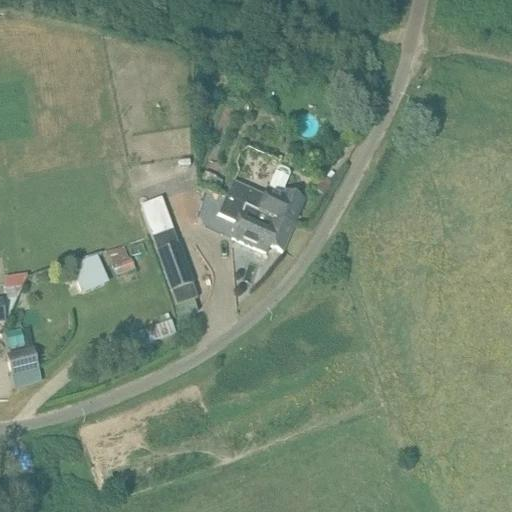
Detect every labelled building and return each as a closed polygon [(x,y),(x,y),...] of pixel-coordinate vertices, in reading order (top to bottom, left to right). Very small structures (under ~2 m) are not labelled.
[(232,183),(225,198),(246,207),(293,227),(305,201),(289,194),(286,193),(285,195),(283,194),(291,176),(289,172),(283,169),(279,170),(271,189),(266,198),(234,184),(232,183)] [(215,178),(204,173),(198,186),(210,190),(215,178)] [(137,242),(124,196),(77,209),(91,255),(137,242)] [(282,253),(293,227),(246,207),(225,199),(217,217),(238,226),(231,240),(266,255),(269,248),(282,253)] [(59,207),(11,215),(15,239),(64,230),(59,207)] [(172,232),(152,239),(176,306),(196,299),(172,232)] [(97,256),(69,265),(74,276),(81,295),(104,285),(109,283),(97,256)] [(27,273),(6,275),(7,288),(28,286),(27,273)] [(0,323),(5,323),(22,287),(6,290),(7,302),(0,302),(0,323)] [(175,324),(144,334),(129,338),(133,351),(179,337),(175,324)] [(38,371),(33,351),(6,358),(11,378),(38,371)] [(4,477),(3,499),(17,500),(18,478),(4,477)]
